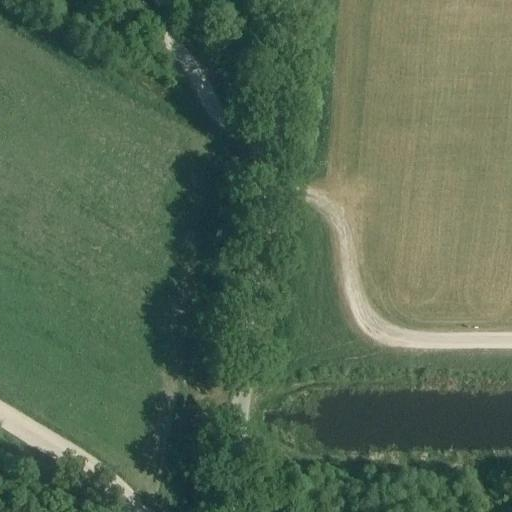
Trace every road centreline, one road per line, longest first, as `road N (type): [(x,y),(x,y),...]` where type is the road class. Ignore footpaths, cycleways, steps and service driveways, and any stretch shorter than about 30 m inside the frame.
road 1 (track): [(126,0),(197,71),(231,157),(330,191),(341,207),(363,320),(383,336),(415,341),(511,341)]
road 2 (track): [(155,511),(0,415)]
